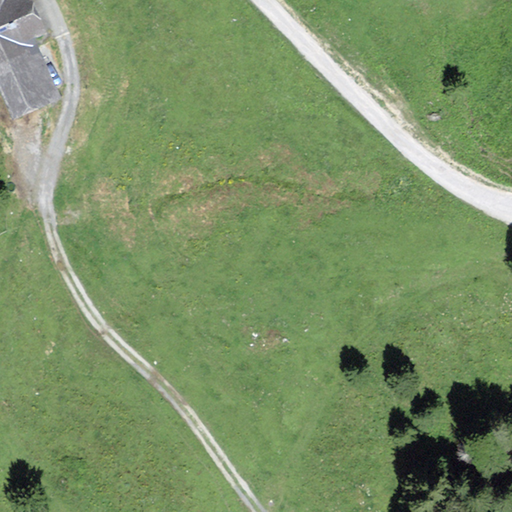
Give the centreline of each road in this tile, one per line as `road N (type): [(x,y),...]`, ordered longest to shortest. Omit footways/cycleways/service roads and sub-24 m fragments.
road 1 (unclassified): [(258,0),(454,187),(511,206)]
road 2 (track): [(0,292),(17,215),(57,139),(74,76),(45,0)]
